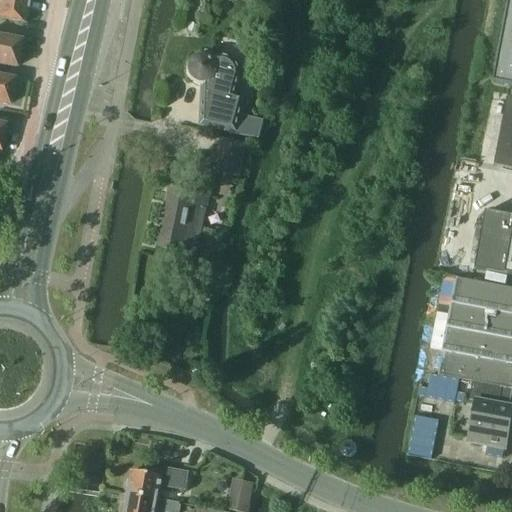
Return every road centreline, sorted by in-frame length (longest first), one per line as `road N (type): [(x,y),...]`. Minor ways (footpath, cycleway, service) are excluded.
road 1 (unclassified): [(385,511),(304,481),(193,421),(131,402)]
road 2 (primary): [(36,320),(66,163),(64,108)]
road 3 (primary): [(64,108),(38,156),(1,309)]
